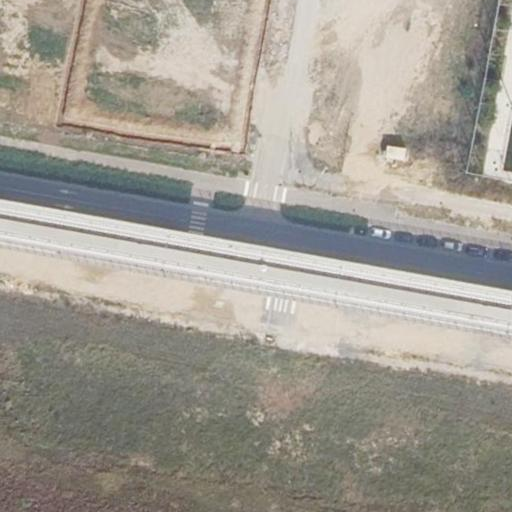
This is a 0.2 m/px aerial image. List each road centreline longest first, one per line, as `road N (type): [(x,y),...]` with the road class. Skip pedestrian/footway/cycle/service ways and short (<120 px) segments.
road 1 (tertiary): [(511,272),(250,224)]
road 2 (tertiary): [(250,224),(0,181)]
road 3 (residential): [(302,0),(264,192),(250,224)]
